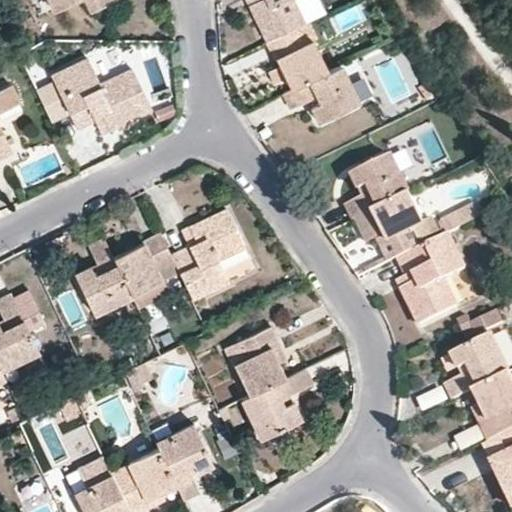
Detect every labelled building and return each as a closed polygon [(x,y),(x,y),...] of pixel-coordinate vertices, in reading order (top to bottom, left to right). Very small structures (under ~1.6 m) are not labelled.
[(48,0),(53,9),(72,0),(48,0)] [(87,0),(92,10),(112,0),(87,0)] [(297,26),(306,22),(295,0),(249,0),(268,39),(297,26)] [(319,0),(295,0),(306,22),(312,19),(325,11),(319,0)] [(306,22),(297,26),(304,42),(312,38),(319,35),(312,19),(306,22)] [(327,70),(312,38),(304,42),(297,26),(268,39),(280,66),(286,78),(290,88),(327,70)] [(354,57),(358,67),(383,55),(379,45),(354,57)] [(150,107),(132,68),(100,83),(87,58),(52,75),(77,127),(85,123),(94,119),(100,131),(150,107)] [(307,99),(315,95),(318,102),(310,106),(318,121),(358,101),(340,64),(327,70),(290,88),(283,91),(290,106),(307,99)] [(286,78),(280,66),(268,72),(274,83),(286,78)] [(9,81),(0,85),(0,154),(11,149),(0,126),(0,107),(18,99),(9,81)] [(307,99),(310,106),(318,102),(315,95),(307,99)] [(94,119),(85,123),(91,135),(100,131),(94,119)] [(359,187),(367,183),(371,191),(363,195),(346,204),(353,219),(372,210),(408,192),(410,191),(392,154),(352,173),(359,187)] [(68,161),(63,164),(65,169),(67,172),(72,170),(68,161)] [(359,187),(363,195),(371,191),(367,183),(359,187)] [(372,210),(380,225),(384,234),(377,236),(389,260),(398,257),(423,244),(421,240),(435,232),(429,219),(423,221),(408,192),(372,210)] [(227,280),(218,258),(244,245),(225,208),(189,225),(197,241),(189,244),(171,253),(174,261),(192,297),(227,280)] [(189,244),(197,241),(189,225),(182,229),(189,244)] [(380,225),(372,228),(377,236),(384,234),(380,225)] [(144,239),(144,241),(113,256),(131,292),(161,278),(159,270),(159,268),(174,261),(171,253),(160,232),(144,239)] [(443,278),(464,267),(448,232),(423,244),(398,257),(407,273),(413,271),(418,280),(402,287),(418,323),(456,305),(443,278)] [(96,262),(100,269),(95,272),(90,264),(74,272),(93,313),(132,294),(131,292),(113,256),(104,236),(88,243),(96,262)] [(96,262),(90,264),(95,272),(100,269),(96,262)] [(450,276),(463,304),(482,295),(469,267),(450,276)] [(397,278),(402,287),(418,280),(413,271),(407,273),(397,278)] [(0,311),(3,317),(7,325),(0,328),(0,327),(0,365),(2,368),(38,351),(15,301),(11,293),(0,297),(0,311)] [(285,375),(280,362),(275,353),(282,349),(269,324),(226,346),(234,362),(235,362),(250,392),(285,375)] [(509,371),(511,369),(511,338),(506,326),(491,333),(509,371)] [(472,389),(509,371),(491,333),(452,353),(460,368),(468,364),(471,370),(462,374),(446,382),(453,398),(472,389)] [(280,362),(286,358),(282,349),(275,353),(280,362)] [(460,368),(462,374),(471,370),(468,364),(460,368)] [(304,366),(285,375),(250,392),(241,397),(260,437),(301,418),(293,401),(285,404),(282,397),(289,393),(311,382),(304,366)] [(511,377),(509,371),(472,389),(480,404),(484,412),(476,416),(488,440),(511,428),(511,377)] [(417,397),(422,411),(449,401),(444,388),(417,397)] [(293,401),(289,393),(282,397),(285,404),(293,401)] [(18,403),(9,407),(14,418),(23,414),(18,403)] [(480,404),(472,407),(476,416),(484,412),(480,404)] [(155,441),(159,447),(175,482),(183,498),(198,491),(191,474),(187,465),(192,462),(197,470),(212,464),(192,423),(155,441)] [(511,428),(500,434),(509,453),(511,458),(511,461),(497,468),(511,500),(511,428)] [(19,430),(13,433),(16,441),(23,438),(19,430)] [(111,470),(113,472),(130,511),(132,511),(156,501),(152,492),(161,487),(175,482),(159,447),(111,470)] [(493,461),(497,468),(511,461),(511,458),(509,453),(493,461)] [(109,511),(111,511),(130,511),(113,472),(74,491),(83,511),(109,511)] [(152,492),(156,501),(165,497),(161,487),(152,492)]
